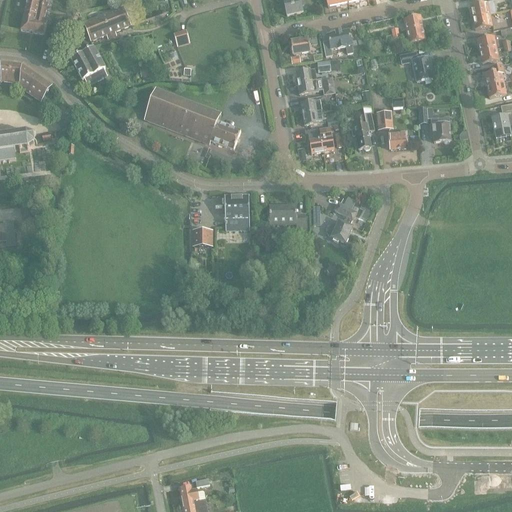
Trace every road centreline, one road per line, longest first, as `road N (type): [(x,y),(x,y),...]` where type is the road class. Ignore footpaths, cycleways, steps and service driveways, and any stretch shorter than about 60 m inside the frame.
road 1 (primary): [(373,349),(0,336)]
road 2 (primary): [(0,352),(372,374)]
road 3 (residential): [(255,184),(192,180),(100,124),(34,58),(0,52)]
road 4 (residential): [(264,36),(443,0)]
road 5 (unclassified): [(479,164),(447,0)]
road 6 (unclassified): [(451,468),(441,493),(379,487),(362,476),(339,435)]
road 7 (unclassified): [(0,498),(148,459)]
road 8 (unclassified): [(148,459),(292,429)]
road 9 (unclassified): [(372,374),(378,449),(402,468),(441,468)]
road 10 (unclassified): [(441,468),(394,444),(391,375)]
road 11 (primary): [(391,375),(511,376)]
